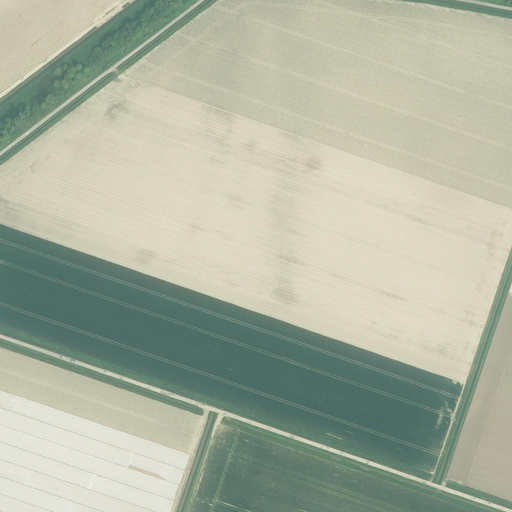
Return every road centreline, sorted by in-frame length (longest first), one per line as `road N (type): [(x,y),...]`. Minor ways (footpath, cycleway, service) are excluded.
road 1 (track): [(0,336),(510,511)]
road 2 (unclassified): [(0,154),(202,0)]
